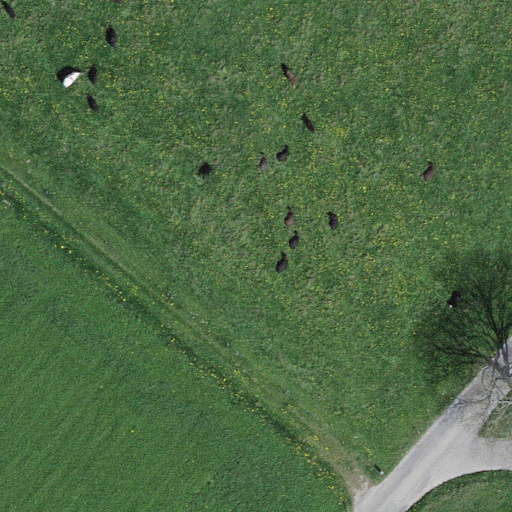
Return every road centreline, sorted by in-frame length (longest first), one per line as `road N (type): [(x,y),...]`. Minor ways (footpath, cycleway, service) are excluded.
road 1 (track): [(0,171),(389,498)]
road 2 (unclassified): [(378,511),(511,362)]
